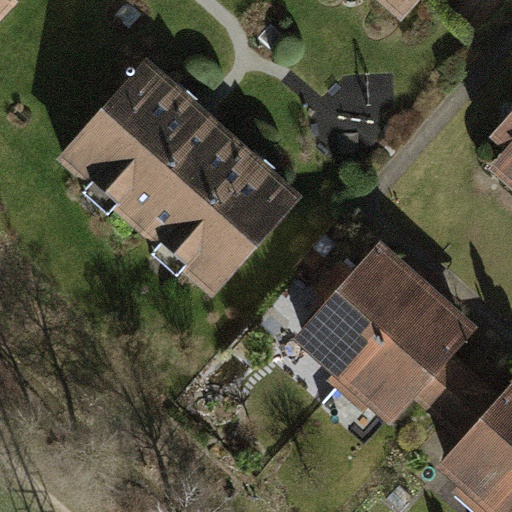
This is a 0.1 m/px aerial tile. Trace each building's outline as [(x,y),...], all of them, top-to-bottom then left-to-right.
[(0,0),(0,32),(31,0),(0,0)] [(438,0),(375,0),(411,31),(438,0)] [(320,203),(161,65),(70,169),(228,307),(320,203)] [(511,127),(501,140),(511,150),(511,158),(499,173),(511,185),(511,127)] [(301,346),(348,389),(436,292),(388,249),(362,277),(349,265),(319,298),(333,311),(301,346)] [(399,432),(420,407),(444,427),(485,385),(460,363),(485,335),(436,292),(348,389),(399,432)] [(444,427),(469,450),(445,476),(487,511),(499,511),(511,498),(511,400),(507,406),(485,385),(444,427)] [(511,511),(511,498),(499,511),(511,511)]
